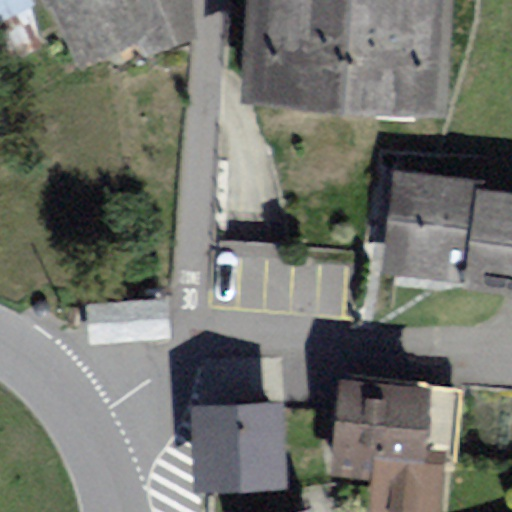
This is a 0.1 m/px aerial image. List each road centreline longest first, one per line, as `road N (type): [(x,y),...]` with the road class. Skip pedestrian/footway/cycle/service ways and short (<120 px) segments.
road 1 (residential): [(99,447),(153,403),(186,328),(210,0)]
road 2 (tertiary): [(0,341),(61,387),(99,447)]
